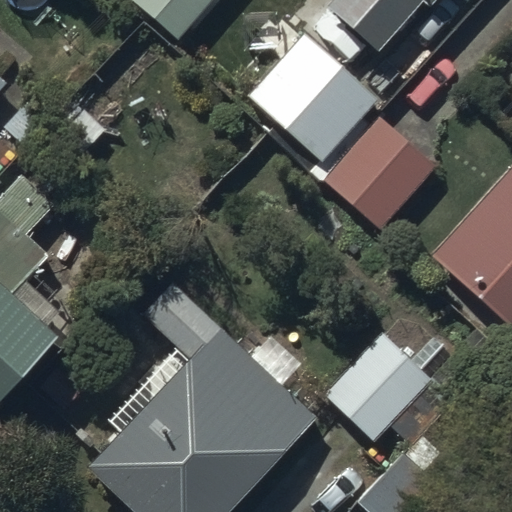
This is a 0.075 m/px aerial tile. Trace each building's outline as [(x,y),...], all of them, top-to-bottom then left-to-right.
[(125,0),(124,1),(182,52),(228,0),(125,0)] [(434,0),(327,0),(321,7),(373,53),(418,2),(426,9),(434,0)] [(304,32),(248,95),(322,161),(378,98),(304,32)] [(0,100),(10,89),(0,80),(0,100)] [(437,167),(379,119),(326,182),(384,230),(437,167)] [(511,172),(434,260),(511,329),(511,172)] [(0,402),(59,339),(24,308),(55,274),(35,255),(60,228),(27,197),(0,226),(0,402)] [(228,511),(316,421),(175,287),(146,318),(188,359),(86,466),(134,511),(228,511)] [(433,383),(382,337),(325,399),(376,445),(433,383)] [(399,443),(354,492),(375,511),(395,511),(432,472),(399,443)]
